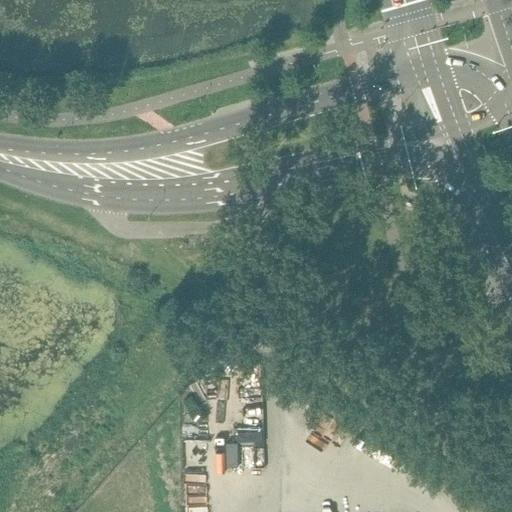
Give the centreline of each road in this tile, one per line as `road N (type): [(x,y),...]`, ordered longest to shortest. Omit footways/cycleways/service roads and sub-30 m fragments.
road 1 (secondary): [(91,176),(214,192),(461,137)]
road 2 (secondary): [(435,66),(187,138),(91,176)]
